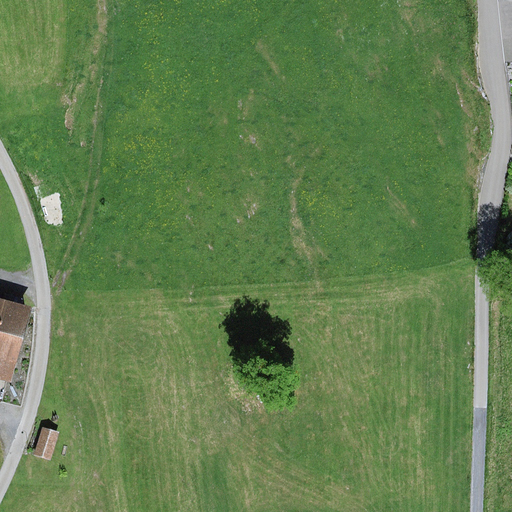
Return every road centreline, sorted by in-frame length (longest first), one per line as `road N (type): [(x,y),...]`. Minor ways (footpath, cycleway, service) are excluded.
road 1 (unclassified): [(486,371),(485,253),(501,138),(487,0)]
road 2 (track): [(0,154),(32,226),(44,298),(31,405),(0,491)]
road 3 (track): [(44,298),(71,257),(92,186),(107,0)]
road 4 (track): [(481,511),(486,371)]
